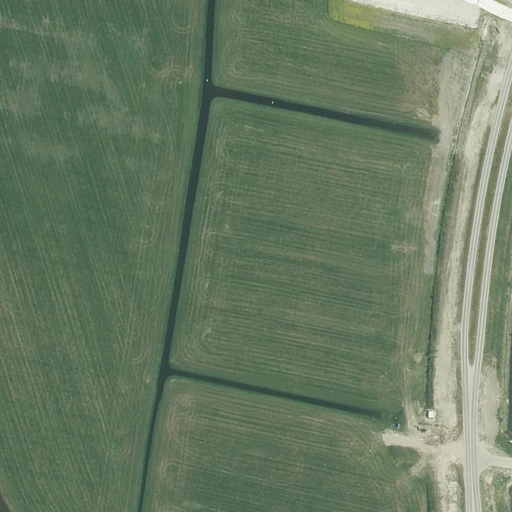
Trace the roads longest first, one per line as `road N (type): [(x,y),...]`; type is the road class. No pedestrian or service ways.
road 1 (tertiary): [(511,67),(483,184),(467,299),(469,451)]
road 2 (tertiary): [(469,451),(489,253),(511,132)]
road 3 (track): [(385,436),(511,464)]
